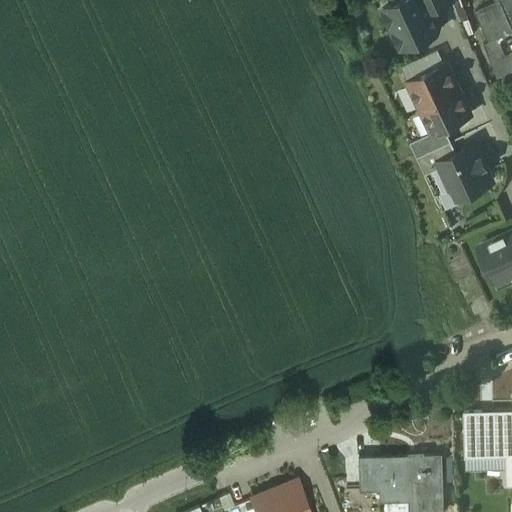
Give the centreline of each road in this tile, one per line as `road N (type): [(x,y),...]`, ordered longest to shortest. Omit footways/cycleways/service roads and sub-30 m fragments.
road 1 (residential): [(511,348),(365,412),(347,428),(242,470),(211,470)]
road 2 (residential): [(511,157),(454,32)]
